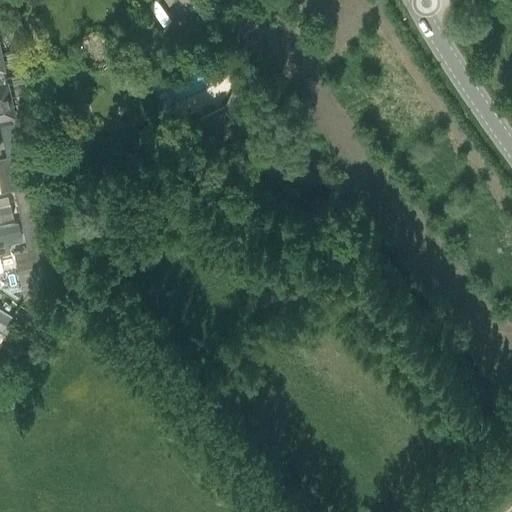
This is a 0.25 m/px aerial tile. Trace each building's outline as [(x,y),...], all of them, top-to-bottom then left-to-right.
[(220,48),(205,54),(208,60),(222,65),(227,63),(220,48)] [(0,118),(11,116),(3,79),(1,69),(0,69),(0,118)] [(223,106),(200,116),(214,148),(256,129),(237,86),(231,89),(223,106)] [(12,123),(0,126),(0,134),(5,158),(20,155),(19,148),(13,124),(13,123),(12,123)] [(23,169),(20,155),(5,158),(0,159),(0,193),(12,190),(19,219),(34,216),(23,169)] [(0,220),(12,218),(9,204),(0,206),(0,220)] [(13,255),(0,258),(0,274),(16,271),(44,265),(45,265),(45,264),(34,216),(19,219),(19,221),(26,251),(12,254),(13,255)] [(14,223),(0,226),(0,253),(8,252),(5,239),(17,236),(14,223)] [(0,309),(0,335),(11,317),(0,309)]
